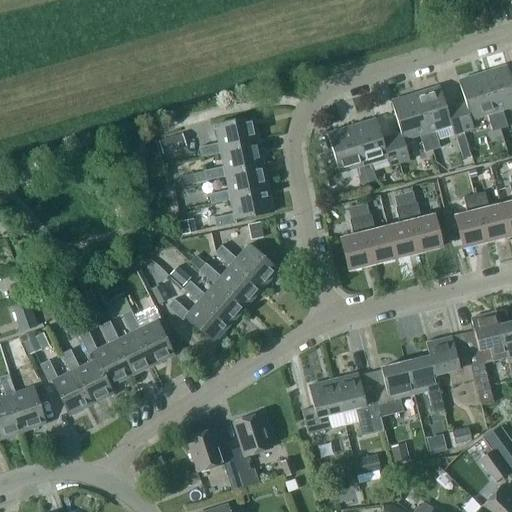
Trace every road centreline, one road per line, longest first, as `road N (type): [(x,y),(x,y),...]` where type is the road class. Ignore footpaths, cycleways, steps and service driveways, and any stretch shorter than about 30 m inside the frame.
road 1 (residential): [(329,320),(288,152),(303,116),(327,99),(511,38)]
road 2 (residential): [(108,481),(128,439),(329,320)]
road 3 (residential): [(329,320),(511,281)]
